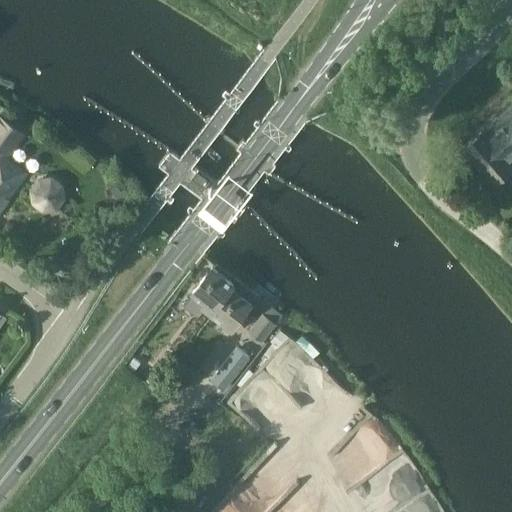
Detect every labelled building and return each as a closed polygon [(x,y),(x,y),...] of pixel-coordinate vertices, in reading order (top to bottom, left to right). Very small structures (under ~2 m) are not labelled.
[(484,128),(464,145),(494,181),(511,165),(511,104),(484,129),(484,128)] [(204,121),(221,134),(226,128),(209,115),(204,121)] [(21,134),(0,118),(0,205),(24,174),(3,159),(21,134)] [(243,139),(235,149),(269,175),(277,165),(243,139)] [(170,150),(158,165),(230,221),(234,216),(238,219),(248,206),(196,166),(194,169),(170,150)] [(51,175),(35,178),(28,188),(30,203),(42,212),(56,210),(65,198),(62,183),(51,175)] [(114,184),(109,189),(122,202),(127,197),(114,184)] [(163,230),(158,236),(164,240),(169,235),(163,230)] [(192,293),(213,309),(232,283),(211,267),(192,293)] [(235,279),(232,283),(213,309),(210,313),(231,329),(257,296),(235,279)] [(275,322),(263,313),(250,331),(262,340),(275,322)] [(328,353),(388,417),(411,393),(349,331),(328,353)] [(212,378),(224,388),(249,356),(237,347),(212,378)] [(149,384),(160,393),(161,394),(166,388),(169,383),(158,373),(149,384)]
